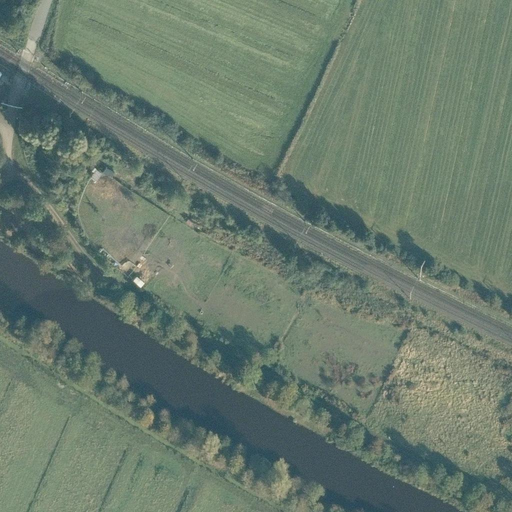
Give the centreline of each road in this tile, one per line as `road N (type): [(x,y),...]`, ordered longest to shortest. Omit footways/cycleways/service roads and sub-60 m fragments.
road 1 (track): [(511,509),(245,372),(108,282),(11,170),(0,121)]
road 2 (unclassified): [(49,0),(16,95),(0,175)]
